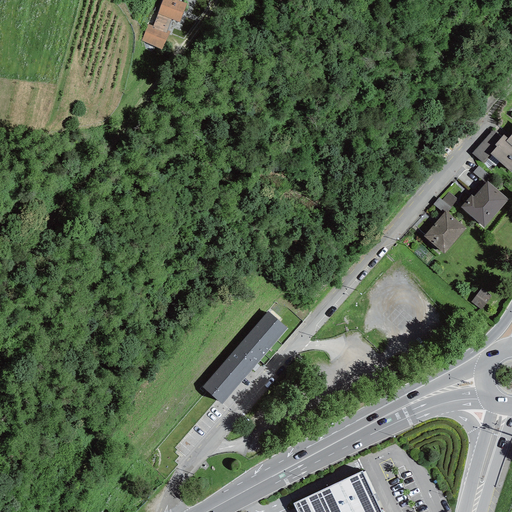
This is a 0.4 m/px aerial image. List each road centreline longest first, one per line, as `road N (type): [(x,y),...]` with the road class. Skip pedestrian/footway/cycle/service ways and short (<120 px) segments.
road 1 (residential): [(169,511),(185,469),(487,116)]
road 2 (residential): [(0,280),(188,37)]
road 3 (secondary): [(511,310),(468,354),(306,442),(265,475)]
road 4 (secondary): [(490,355),(265,475)]
road 5 (secondary): [(207,511),(418,412)]
